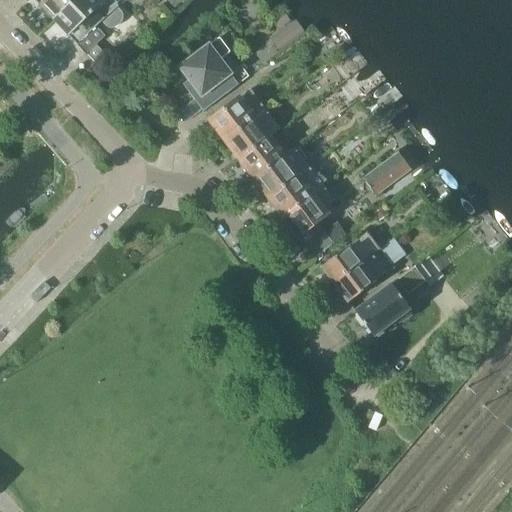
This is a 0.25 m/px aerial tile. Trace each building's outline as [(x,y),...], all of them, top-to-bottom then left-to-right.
[(54,21),(75,0),(42,0),(43,1),(39,5),(54,21)] [(75,0),(54,21),(77,45),(96,27),(102,21),(106,26),(109,28),(113,28),(117,26),(120,23),(122,19),(122,15),(120,11),(116,7),(124,0),(75,0)] [(282,12),(281,13),(270,20),(278,30),(289,22),(282,12)] [(280,54),(306,35),(296,21),(270,38),(280,54)] [(105,37),(96,27),(77,45),(86,55),(96,45),(105,37)] [(219,60),(230,52),(219,38),(179,68),(195,88),(188,93),(203,111),(237,85),(219,60)] [(94,63),(104,53),(96,45),(86,55),(94,63)] [(225,140),(265,109),(268,107),(253,88),(243,96),(210,121),(225,140)] [(280,129),(265,109),(225,140),(240,160),(279,130),(280,129)] [(293,149),(279,130),(240,160),(254,179),(293,149)] [(294,148),(293,149),(254,179),(268,197),(308,166),(294,148)] [(411,171),(397,152),(361,178),(375,197),(381,192),(386,199),(402,187),(397,180),(411,171)] [(323,186),(308,166),(268,197),(283,217),(323,186)] [(334,201),(323,186),(283,217),(297,236),(316,222),(326,214),(333,210),(329,205),(334,201)] [(387,215),(382,208),(373,214),(378,221),(387,215)] [(324,233),(323,231),(316,222),(297,236),(305,246),(324,233)] [(345,235),(345,234),(336,222),(323,231),(324,233),(305,246),(313,258),(345,235)] [(333,284),(373,254),(378,251),(365,234),(321,267),(333,284)] [(392,266),(406,255),(394,239),(380,250),(392,266)] [(386,272),(373,254),(333,284),(348,303),(375,282),(374,281),(386,272)] [(416,304),(409,294),(425,282),(429,287),(443,278),(428,256),(391,283),(391,284),(354,311),(372,336),(398,318),(401,322),(410,315),(408,312),(411,310),(409,309),(416,304)] [(473,273),(449,290),(458,302),(482,285),(473,273)]
